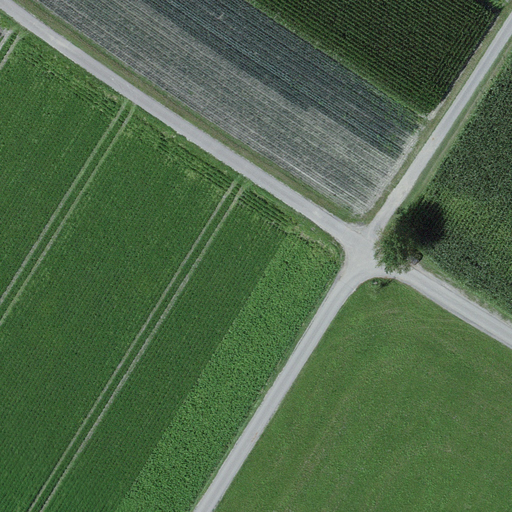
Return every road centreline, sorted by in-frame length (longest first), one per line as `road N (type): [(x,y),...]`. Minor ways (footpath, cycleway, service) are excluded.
road 1 (track): [(361,250),(4,0)]
road 2 (track): [(202,511),(361,250)]
road 3 (track): [(361,250),(511,10)]
road 4 (track): [(511,341),(361,250)]
